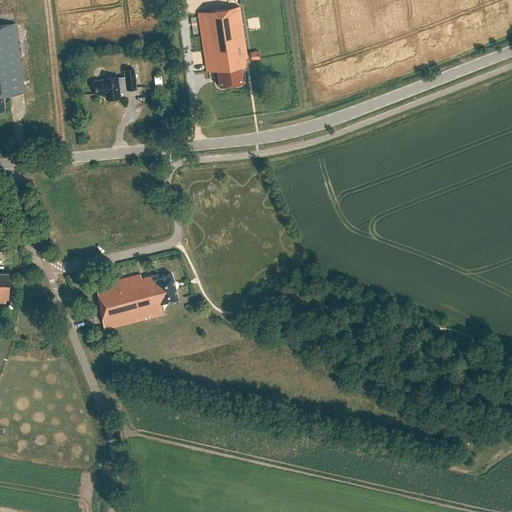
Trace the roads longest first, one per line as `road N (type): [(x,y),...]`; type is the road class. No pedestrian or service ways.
road 1 (secondary): [(8,163),(280,136),(511,51)]
road 2 (unclassified): [(111,511),(112,442),(42,259)]
road 3 (unclassified): [(174,242),(61,267),(42,259)]
